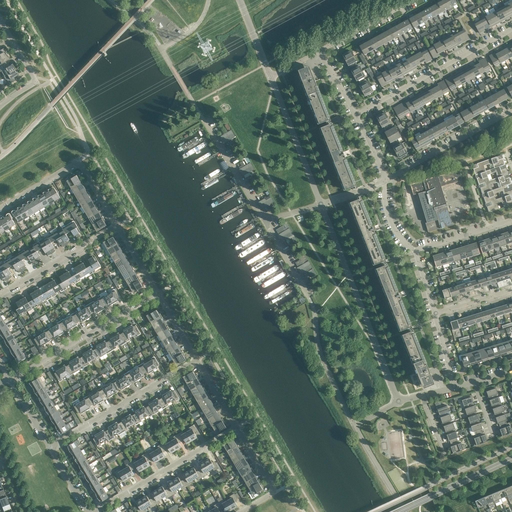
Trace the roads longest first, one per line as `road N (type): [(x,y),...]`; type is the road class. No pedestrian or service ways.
road 1 (unclassified): [(398,402),(321,206)]
road 2 (residential): [(354,113),(511,29)]
road 3 (residential): [(9,379),(157,294)]
road 4 (residential): [(50,445),(196,360)]
road 5 (residential): [(93,511),(236,427)]
road 6 (residential): [(0,208),(79,162),(116,225)]
road 7 (residential): [(405,511),(355,426),(398,402)]
road 8 (residential): [(385,180),(511,111)]
road 9 (unclassified): [(321,206),(270,77)]
road 10 (residential): [(0,295),(116,225)]
road 11 (secondary): [(397,511),(511,458)]
road 12 (residential): [(202,120),(265,223)]
